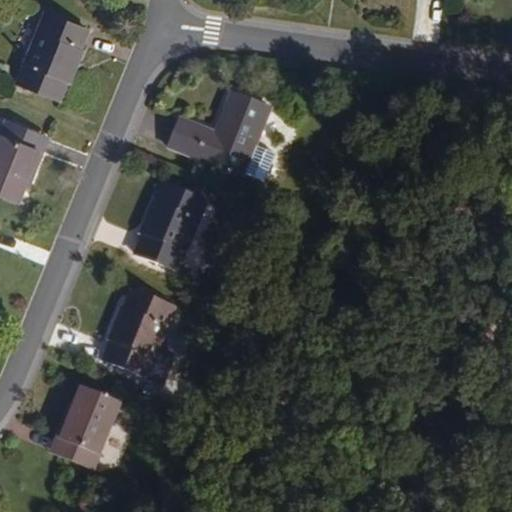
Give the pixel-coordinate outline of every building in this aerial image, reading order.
[(88,31),(46,15),(18,83),(61,100),(88,31)] [(272,111),(233,95),(216,136),(181,122),(171,150),(244,180),(272,111)] [(45,138),(6,122),(0,136),(0,194),(19,203),(26,186),(45,138)] [(32,189),(51,141),(45,138),(26,186),(32,189)] [(208,206),(166,189),(138,257),(179,275),(208,206)] [(174,311),(133,294),(104,364),(146,381),(174,311)] [(119,408),(82,393),(75,410),(55,460),(92,475),(119,408)] [(75,410),(69,408),(49,457),(55,460),(75,410)]
